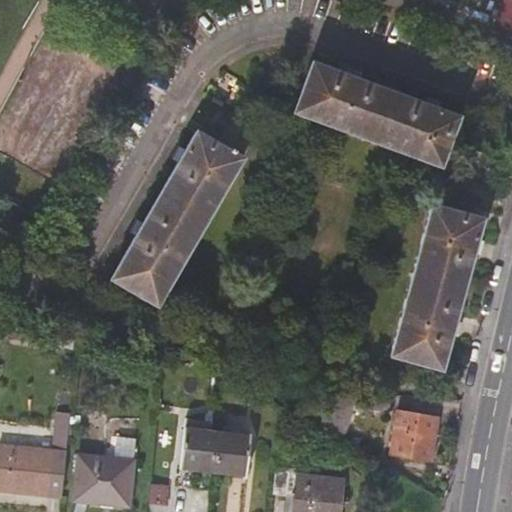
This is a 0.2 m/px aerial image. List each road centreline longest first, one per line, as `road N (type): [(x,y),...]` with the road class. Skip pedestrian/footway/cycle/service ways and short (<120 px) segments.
road 1 (residential): [(511,97),(280,14),(230,24),(203,51),(93,241)]
road 2 (tertiary): [(476,511),(511,330)]
